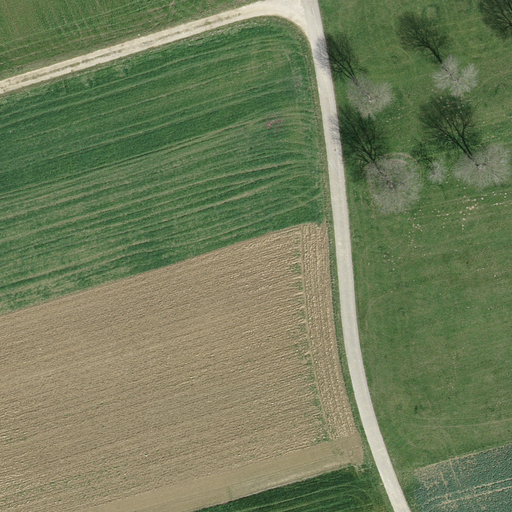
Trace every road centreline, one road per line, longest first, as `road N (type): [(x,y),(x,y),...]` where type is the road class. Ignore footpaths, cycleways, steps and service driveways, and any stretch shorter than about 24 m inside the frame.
road 1 (track): [(395,511),(345,328),(333,175),(306,0)]
road 2 (track): [(0,90),(303,0)]
